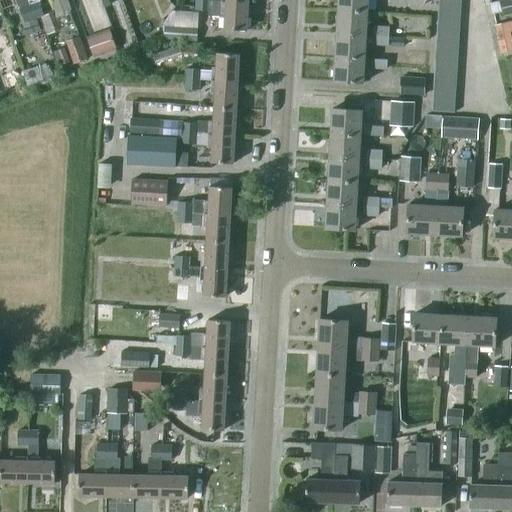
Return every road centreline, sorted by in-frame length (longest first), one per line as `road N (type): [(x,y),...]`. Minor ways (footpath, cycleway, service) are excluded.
road 1 (residential): [(270,265),(287,0)]
road 2 (residential): [(256,511),(270,265)]
road 3 (residential): [(270,265),(511,278)]
road 4 (track): [(66,511),(66,337)]
